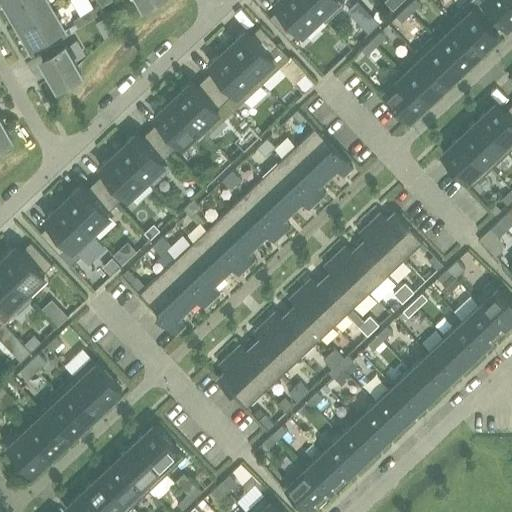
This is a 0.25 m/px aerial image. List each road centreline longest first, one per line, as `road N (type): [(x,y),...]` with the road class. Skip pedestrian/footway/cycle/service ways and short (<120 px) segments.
road 1 (residential): [(159,372),(389,153)]
road 2 (residential): [(214,15),(57,163)]
road 3 (residential): [(354,511),(511,363)]
road 4 (residential): [(11,511),(159,372)]
road 5 (residential): [(389,153),(511,42)]
